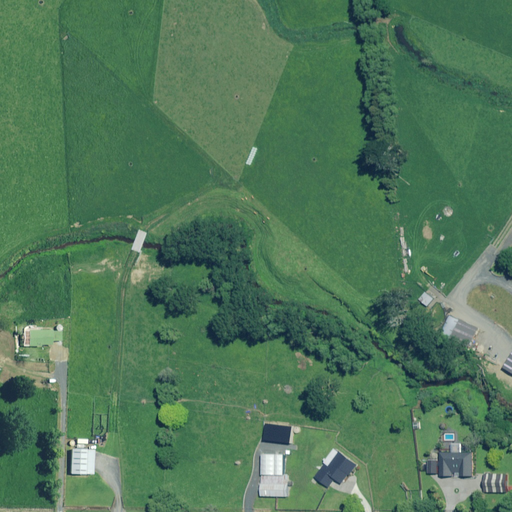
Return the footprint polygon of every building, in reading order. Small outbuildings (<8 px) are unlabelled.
[(425,302),(429,306),(437,297),(429,290),(426,294),(426,295),(427,296),(427,297),(427,298),(427,299),(426,300),(426,301),(425,301),(425,302)] [(30,325),(30,327),(29,346),(41,347),(41,345),(52,345),(52,341),(62,341),(62,332),(53,331),(53,328),(35,327),(35,325),(30,325)] [(95,449),(71,448),(70,474),(94,475),(95,449)] [(360,464),(341,451),(331,465),(326,462),(315,477),(331,489),(337,480),(343,485),(351,474),(352,471),(354,473),(360,464)] [(475,454),(440,452),(440,476),(454,477),(454,473),(460,474),(460,477),(474,477),(475,454)] [(439,461),(429,461),(429,470),(439,470),(439,461)] [(290,475),(263,474),(262,496),(289,497),(290,475)]
